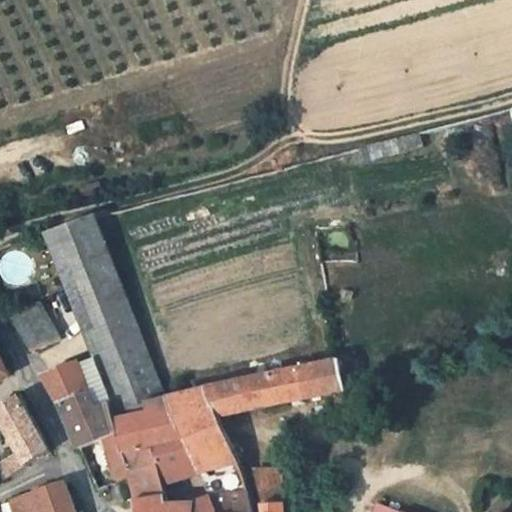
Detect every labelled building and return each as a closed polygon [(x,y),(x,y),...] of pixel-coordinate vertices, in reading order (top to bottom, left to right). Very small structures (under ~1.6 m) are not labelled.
[(154,360),(101,221),(55,238),(100,361),(106,377),(154,360)] [(59,339),(40,301),(14,314),(33,353),(59,339)] [(0,379),(10,374),(0,354),(0,379)] [(156,415),(152,407),(172,402),(156,360),(154,360),(106,377),(115,401),(101,405),(83,366),(47,377),(61,402),(72,427),(82,450),(104,441),(121,435),(116,422),(156,415)] [(83,366),(101,405),(115,401),(106,377),(100,361),(83,366)] [(243,385),(172,402),(186,442),(197,470),(199,477),(238,466),(221,420),(349,393),(342,362),(243,385)] [(0,415),(21,452),(0,465),(0,479),(3,484),(53,452),(41,432),(21,394),(0,405),(0,415)] [(121,435),(104,441),(108,451),(113,449),(123,481),(130,478),(129,474),(158,472),(157,454),(186,442),(172,402),(152,407),(156,415),(116,422),(121,435)] [(129,474),(130,478),(136,500),(163,500),(160,480),(197,470),(186,442),(157,454),(158,472),(129,474)] [(208,502),(211,511),(250,511),(249,507),(238,466),(199,477),(208,502)] [(286,511),(284,473),(254,473),(259,508),(261,508),(260,511),(286,511)] [(76,511),(75,509),(66,484),(16,501),(18,511),(76,511)] [(193,511),(194,505),(163,506),(163,500),(136,500),(139,511),(193,511)] [(211,511),(208,502),(194,505),(193,511),(211,511)]
